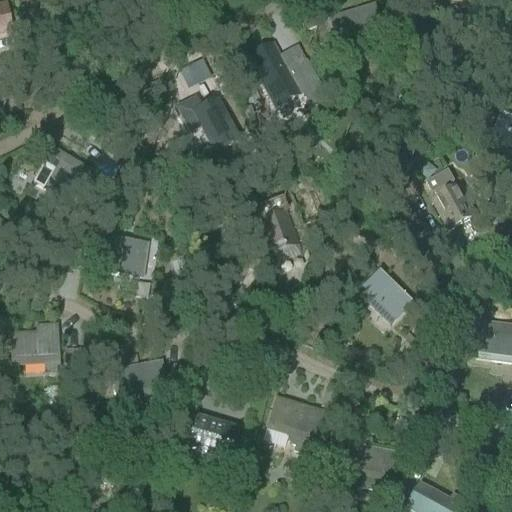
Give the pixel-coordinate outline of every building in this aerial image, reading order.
[(0,36),(11,34),(6,10),(0,10),(0,36)] [(337,32),(340,43),(341,46),(367,38),(368,43),(380,39),(371,10),(329,23),(332,33),(337,32)] [(270,49),(247,61),(256,79),(273,110),(282,105),(283,106),(287,103),(286,103),(296,98),(279,66),(270,49)] [(215,105),(192,117),(214,158),(237,146),(230,132),(235,129),(227,114),(221,117),(215,105)] [(32,186),(42,192),(69,208),(88,175),(51,153),(32,186)] [(437,202),(433,204),(448,231),(460,224),(461,226),(463,225),(462,223),(474,217),(458,190),(454,192),(451,185),(453,184),(447,172),(424,185),(431,196),(433,195),(437,202)] [(258,230),(261,237),(268,256),(280,251),(281,253),(283,252),(283,250),(295,245),(288,227),(285,219),(258,230)] [(112,241),(106,277),(116,279),(140,283),(146,247),(122,243),(112,241)] [(410,307),(377,276),(357,298),(372,313),(376,309),(389,322),(399,311),(402,315),(410,307)] [(493,288),(501,301),(511,302),(511,300),(511,295),(505,282),(493,288)] [(479,295),(489,313),(502,306),(493,288),(479,295)] [(15,349),(16,361),(16,365),(43,363),(44,368),(56,368),(54,326),(41,330),(42,338),(10,339),(10,349),(15,349)] [(511,367),(511,329),(479,326),(474,363),(511,367)] [(409,334),(402,341),(412,352),(419,344),(409,334)] [(63,353),(64,382),(81,382),(80,352),(63,353)] [(122,385),(125,399),(125,400),(151,395),(152,400),(165,397),(159,367),(115,375),(117,386),(122,385)] [(273,415),(266,436),(287,442),(286,444),(289,450),(294,451),(292,456),(306,460),(313,437),(319,417),(276,405),(273,415)] [(195,423),(186,452),(228,464),(237,436),(195,423)] [(425,446),(413,469),(416,470),(424,475),(436,452),(425,446)] [(346,448),(342,468),(340,478),(354,480),(351,492),(376,497),(378,486),(386,487),(393,457),(346,448)] [(494,479),(498,473),(492,470),(489,477),(494,479)] [(245,479),(236,488),(242,494),(251,485),(245,479)] [(463,511),(432,495),(420,488),(408,510),(410,511),(463,511)]
